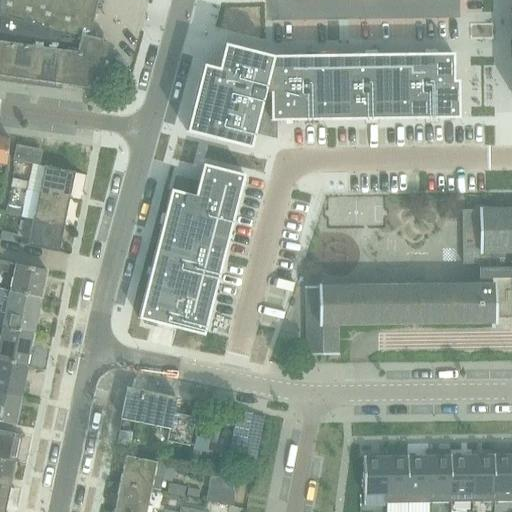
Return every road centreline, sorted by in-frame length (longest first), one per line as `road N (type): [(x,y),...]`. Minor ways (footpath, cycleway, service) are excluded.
road 1 (residential): [(511,158),(312,160),(283,175),(230,383)]
road 2 (residential): [(91,351),(150,130)]
road 3 (residential): [(511,393),(314,396)]
road 4 (residential): [(59,511),(91,351)]
road 5 (residential): [(0,109),(150,130)]
road 6 (residential): [(230,383),(91,351)]
road 7 (residential): [(150,130),(184,0)]
